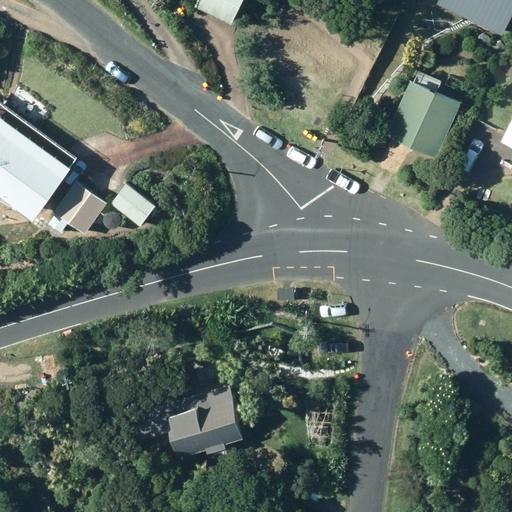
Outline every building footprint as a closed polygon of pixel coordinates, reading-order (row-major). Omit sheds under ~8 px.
[(249,0),(201,0),(196,10),(235,29),(249,0)] [(511,0),(441,0),(438,7),(504,37),(511,21),(511,0)] [(438,160),(463,105),(440,95),(444,84),(420,73),(416,83),(413,82),(388,138),(438,160)] [(0,168),(45,200),(85,142),(45,114),(48,109),(17,87),(14,92),(4,85),(0,89),(0,168)] [(92,224),(114,194),(82,171),(60,201),(92,224)] [(116,194),(146,217),(162,196),(132,173),(116,194)] [(52,214),(67,224),(73,215),(58,206),(52,214)] [(299,276),(281,276),(281,291),(299,291),(299,276)] [(239,374),(189,386),(188,379),(151,387),(159,417),(182,412),(188,438),(250,423),(239,374)] [(510,511),(510,502),(497,502),(497,461),(465,461),(465,511),(485,510),(484,511),(510,511)]
